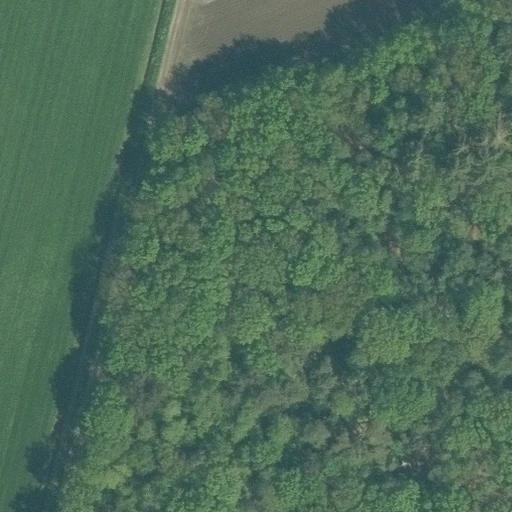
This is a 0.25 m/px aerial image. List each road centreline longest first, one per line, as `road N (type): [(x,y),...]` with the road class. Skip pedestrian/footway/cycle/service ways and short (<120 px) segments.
road 1 (track): [(54,511),(178,0)]
road 2 (track): [(127,213),(499,430),(511,420)]
